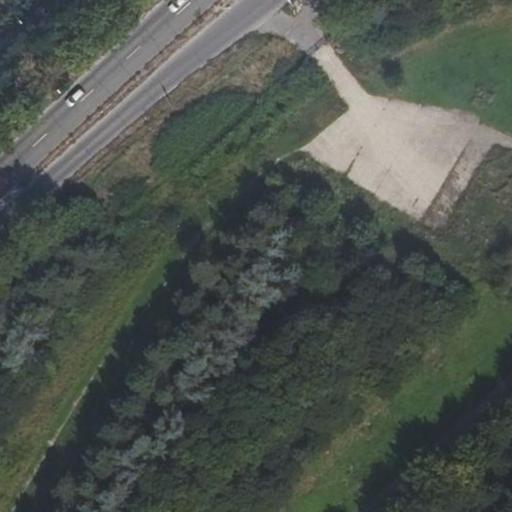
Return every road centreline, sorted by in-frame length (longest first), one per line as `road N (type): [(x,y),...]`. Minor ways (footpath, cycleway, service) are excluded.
road 1 (secondary): [(0,224),(265,0)]
road 2 (secondary): [(200,0),(0,187)]
